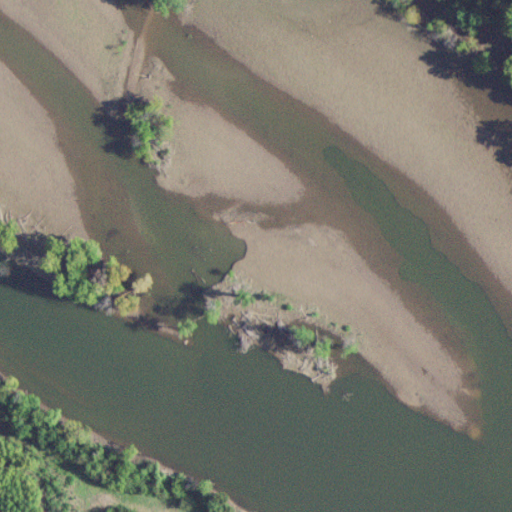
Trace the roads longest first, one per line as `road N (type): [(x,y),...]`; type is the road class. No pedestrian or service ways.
road 1 (residential): [(198,340),(134,181),(130,72),(151,0)]
road 2 (residential): [(0,360),(70,413),(111,425),(141,432),(169,425),(183,403)]
